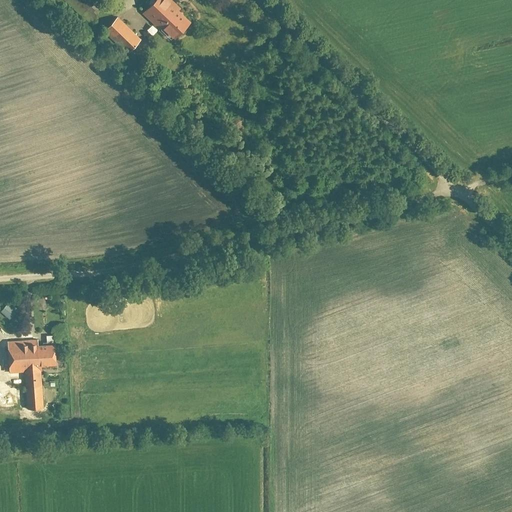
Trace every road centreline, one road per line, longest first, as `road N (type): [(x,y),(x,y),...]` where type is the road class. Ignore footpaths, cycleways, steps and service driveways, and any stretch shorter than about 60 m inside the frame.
road 1 (unclassified): [(0,282),(112,273),(452,189)]
road 2 (unclassified): [(452,189),(256,0)]
